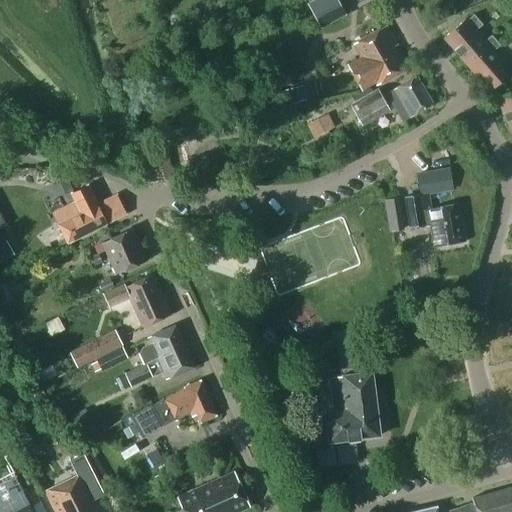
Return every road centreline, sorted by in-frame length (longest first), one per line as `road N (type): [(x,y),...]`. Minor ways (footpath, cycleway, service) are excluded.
road 1 (residential): [(269,511),(130,193),(304,188),(468,99)]
road 2 (unclassified): [(487,405),(473,335),(497,236),(502,169)]
road 3 (residential): [(353,511),(476,482)]
road 4 (unclassified): [(468,99),(399,0)]
